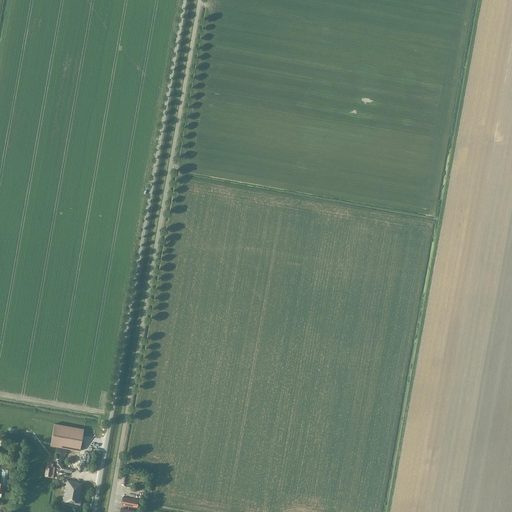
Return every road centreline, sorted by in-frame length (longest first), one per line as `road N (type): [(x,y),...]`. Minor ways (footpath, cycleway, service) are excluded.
road 1 (unclassified): [(183,0),(94,511)]
road 2 (unclassified): [(109,511),(198,0)]
